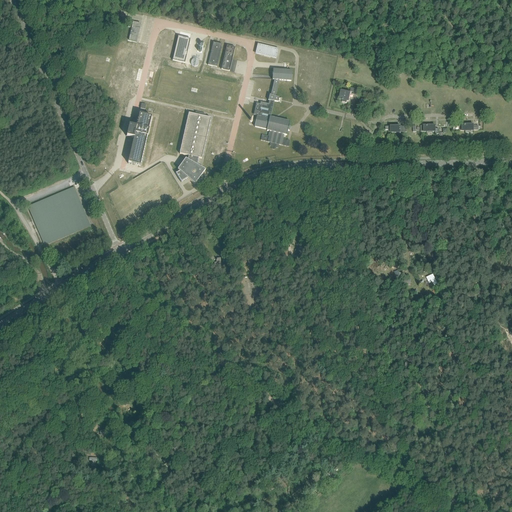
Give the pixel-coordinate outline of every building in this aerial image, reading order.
[(129,40),(137,42),(141,24),(133,22),(129,40)] [(178,36),(172,60),(185,63),(191,39),(178,36)] [(222,44),(213,42),(208,65),(217,67),(222,44)] [(278,50),(260,45),(258,45),(255,53),(276,58),(278,50)] [(235,48),(227,46),(221,69),(230,71),(235,48)] [(269,146),(271,147),(271,148),(272,149),(273,149),(273,150),(274,150),(275,149),(276,149),(276,148),(278,148),(279,145),(289,147),(290,141),(283,139),(284,135),(287,135),(288,131),(289,131),(291,127),(289,126),(290,122),(271,117),(274,101),(278,102),(279,98),(275,97),(279,80),(291,81),(292,71),(273,70),(273,80),(274,80),(271,95),(269,95),(268,101),(269,101),(268,104),(260,102),(260,104),(256,103),(254,115),(257,116),(255,127),(267,130),(267,131),(270,132),(269,136),(262,135),(261,140),(270,143),(269,146)] [(341,91),(340,95),(339,100),(343,101),(342,103),(347,104),(347,102),(349,102),(351,92),(353,92),(353,94),(357,95),(358,89),(351,88),(350,93),(341,91)] [(196,112),(195,115),(189,113),(180,154),(189,156),(188,160),(185,159),(178,169),(180,171),(176,173),(180,180),(181,183),(182,182),(188,178),(195,185),(205,170),(197,165),(199,158),(202,159),(211,118),(204,117),(205,114),(195,112),(196,112)] [(139,114),(136,127),(129,125),(127,137),(134,138),(128,163),(140,166),(147,137),(149,130),(152,117),(139,114)] [(421,132),(424,132),(435,131),(435,134),(439,134),(439,129),(436,129),(435,126),(424,126),(420,126),(421,132)] [(125,231),(126,231),(149,217),(147,213),(157,207),(159,210),(159,209),(182,195),(183,195),(183,194),(183,193),(183,192),(166,164),(166,163),(161,162),(134,179),(132,176),(131,176),(108,191),(107,191),(107,192),(106,192),(106,193),(106,194),(121,228),(121,229),(122,230),(122,231),(123,231),(124,231),(125,231)] [(90,225),(74,185),(27,204),(43,244),(90,225)] [(429,283),(432,282),(435,280),(433,274),(426,277),(429,283)]
